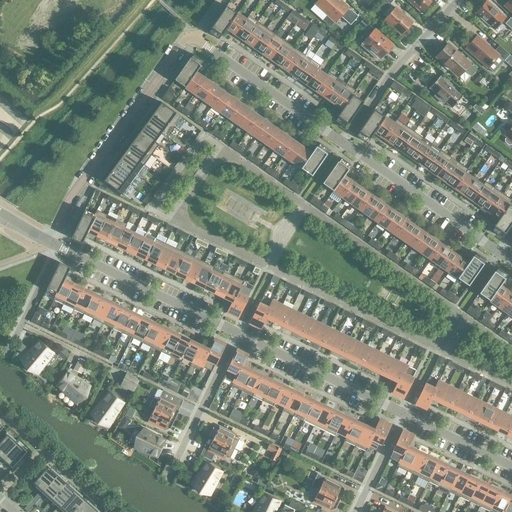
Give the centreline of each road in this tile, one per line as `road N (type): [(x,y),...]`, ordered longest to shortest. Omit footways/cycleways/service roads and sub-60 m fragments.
road 1 (residential): [(194,38),(184,39),(69,198),(48,241)]
road 2 (residential): [(237,333),(59,246)]
road 3 (residential): [(498,252),(343,142)]
road 4 (residential): [(403,413),(237,333)]
road 5 (residential): [(343,142),(457,0)]
road 6 (residential): [(343,142),(194,38)]
road 7 (residential): [(176,458),(237,333)]
road 8 (residential): [(511,466),(403,413)]
